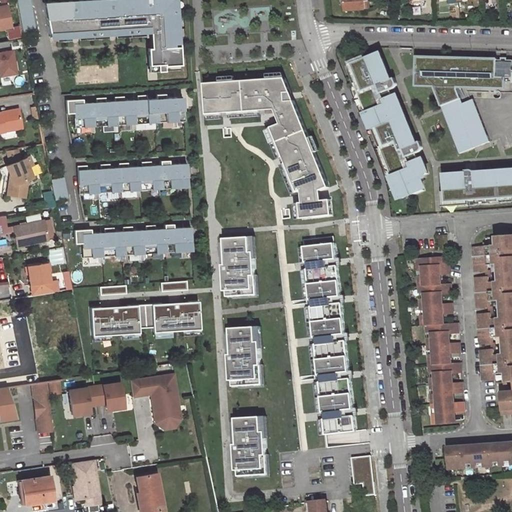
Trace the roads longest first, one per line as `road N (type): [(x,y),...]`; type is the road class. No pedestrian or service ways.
road 1 (unclassified): [(373,231),(369,192),(301,0)]
road 2 (unclassified): [(396,441),(373,231)]
road 3 (residential): [(480,434),(461,224)]
